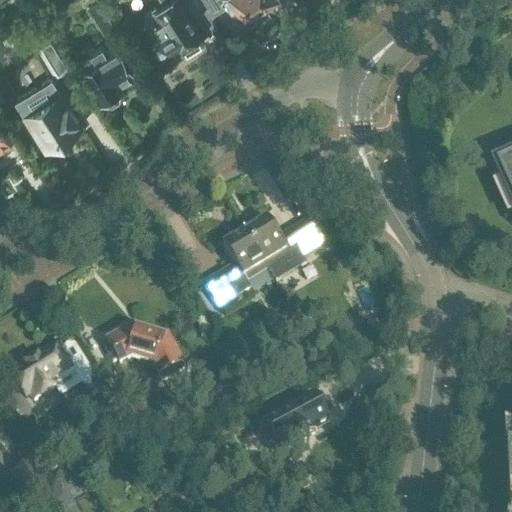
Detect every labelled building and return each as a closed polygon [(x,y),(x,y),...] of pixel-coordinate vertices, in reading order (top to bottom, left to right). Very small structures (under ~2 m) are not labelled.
[(146,14),(145,17),(145,19),(145,21),(146,23),(146,24),(157,42),(156,45),(160,51),(163,52),(166,56),(169,54),(171,54),(175,51),(177,49),(180,47),(180,48),(183,46),(188,53),(202,44),(198,37),(200,35),(183,7),(177,0),(165,0),(163,2),(150,10),(147,11),(146,14)] [(202,0),(209,10),(224,0),(226,0),(242,25),(260,15),(262,18),(276,10),(270,1),(272,0),(202,0)] [(88,8),(106,36),(117,29),(100,1),(88,8)] [(35,44),(57,78),(74,67),(52,33),(35,44)] [(91,52),(93,55),(80,62),(83,68),(103,100),(105,99),(111,103),(120,97),(120,89),(138,78),(118,47),(107,53),(103,45),(91,52)] [(51,76),(15,98),(23,111),(46,148),(82,125),(61,92),(51,76)] [(511,154),(490,164),(511,212),(511,154)] [(257,225),(245,232),(268,271),(280,264),(285,272),(326,247),(310,221),(280,240),(268,221),(258,227),(257,225)] [(235,268),(203,288),(219,314),(242,299),(241,297),(251,291),(247,284),(268,271),(245,232),(232,240),(233,243),(223,249),(235,268)] [(120,366),(130,361),(153,368),(161,383),(183,371),(167,340),(164,341),(137,333),(135,330),(108,344),(110,348),(105,351),(113,365),(118,362),(120,366)] [(57,346),(10,376),(25,399),(29,396),(33,403),(54,390),(60,399),(95,376),(72,340),(59,349),(57,346)] [(269,433),(262,437),(271,455),(279,450),(279,451),(286,447),(288,450),(315,435),(314,432),(328,424),(313,397),(264,424),(269,433)] [(144,401),(125,411),(137,434),(156,423),(144,401)] [(235,440),(222,447),(228,457),(240,450),(235,440)] [(12,474),(27,499),(47,488),(33,463),(12,474)]
